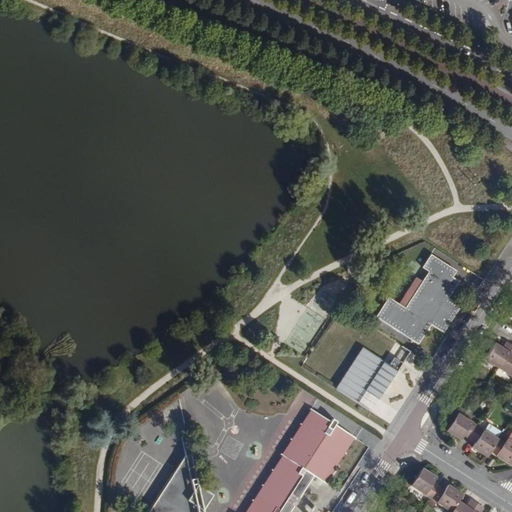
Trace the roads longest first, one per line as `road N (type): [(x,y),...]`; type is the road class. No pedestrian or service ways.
road 1 (primary): [(252,0),(439,86),(511,130)]
road 2 (residential): [(511,271),(403,435)]
road 3 (primary): [(511,77),(344,0)]
road 4 (residential): [(403,435),(505,501)]
